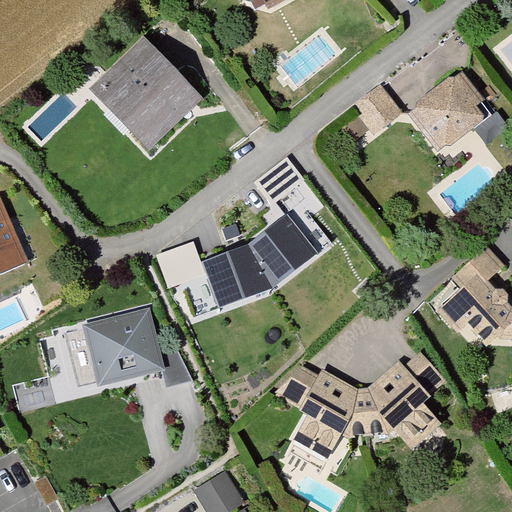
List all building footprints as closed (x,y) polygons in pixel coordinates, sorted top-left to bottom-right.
[(254,0),(259,9),(279,0),(254,0)] [(138,40),(83,91),(144,156),(199,105),(138,40)] [(456,74),(400,113),(431,158),(487,119),(456,74)] [(373,92),(332,120),(351,147),(392,119),(373,92)] [(264,177),(271,189),(284,180),(285,182),(301,173),(293,159),(264,177)] [(287,217),(249,245),(272,287),(316,253),(287,217)] [(0,219),(0,272),(19,264),(0,219)] [(193,243),(158,256),(169,287),(204,275),(193,243)] [(249,245),(203,262),(220,306),(272,287),(249,245)] [(496,270),(480,253),(448,285),(457,294),(435,316),(468,349),(484,332),(507,310),(481,285),(496,270)] [(511,310),(507,310),(484,332),(511,334),(511,310)] [(143,314),(74,327),(86,392),(156,379),(143,314)] [(435,384),(413,358),(394,374),(416,401),(435,384)] [(390,367),(362,390),(366,428),(405,457),(432,426),(416,401),(394,374),(390,367)] [(354,391),(314,371),(310,380),(294,412),(290,419),(297,422),(288,440),(321,456),(331,436),(354,391)] [(294,412),(310,380),(295,372),(268,396),(294,412)] [(362,390),(354,391),(331,436),(367,438),(366,428),(362,390)] [(203,511),(242,511),(220,474),(191,490),(203,511)]
